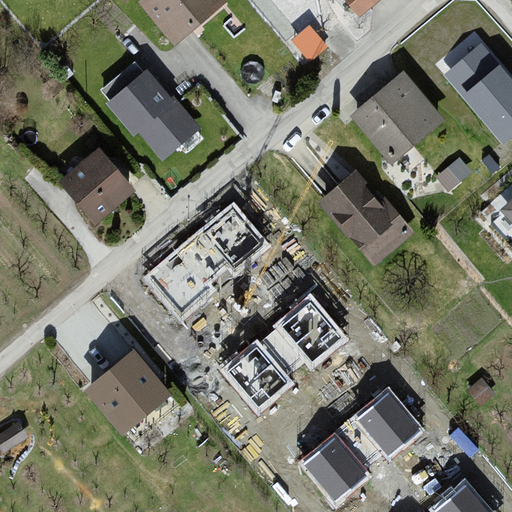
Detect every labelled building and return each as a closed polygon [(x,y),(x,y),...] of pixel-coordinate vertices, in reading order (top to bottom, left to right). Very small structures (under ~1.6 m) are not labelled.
[(225,0),(154,0),(147,6),(179,48),(231,8),(225,0)] [(380,0),(350,0),(363,14),(380,0)] [(292,36),(312,57),(330,39),(310,18),(292,36)] [(511,136),(511,80),(481,43),(445,74),(504,143),(511,136)] [(150,72),(112,107),(163,163),(201,128),(150,72)] [(410,74),(357,117),(397,165),(449,123),(410,74)] [(438,169),(448,184),(472,167),(462,153),(438,169)] [(102,154),(65,187),(103,229),(140,195),(102,154)] [(359,174),(326,201),(377,262),(410,235),(359,174)] [(266,243),(235,206),(204,232),(235,269),(266,243)] [(213,288),(182,251),(151,277),(182,314),(213,288)] [(344,336),(312,299),(282,324),(313,361),(344,336)] [(291,381),(259,344),(228,370),(260,407),(291,381)] [(138,354),(92,392),(130,439),(176,401),(138,354)] [(419,430),(388,393),(357,419),(388,456),(419,430)] [(17,421),(0,432),(0,450),(5,458),(31,440),(17,421)] [(366,476),(335,439),(304,464),(335,502),(366,476)] [(487,511),(465,485),(434,511),(435,511),(487,511)]
